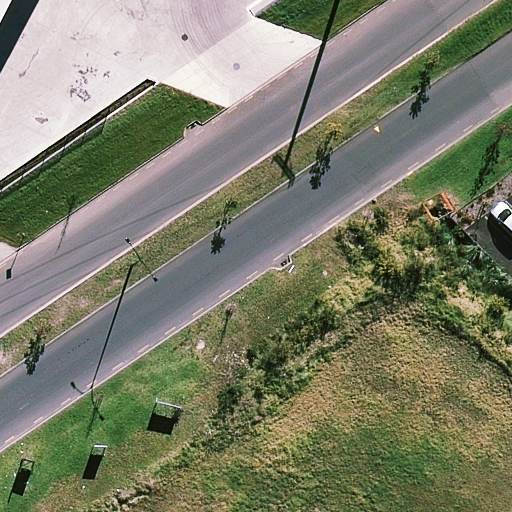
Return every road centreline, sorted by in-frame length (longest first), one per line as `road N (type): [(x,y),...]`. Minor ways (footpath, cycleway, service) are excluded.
road 1 (secondary): [(511,55),(0,406)]
road 2 (secondary): [(0,294),(437,0)]
